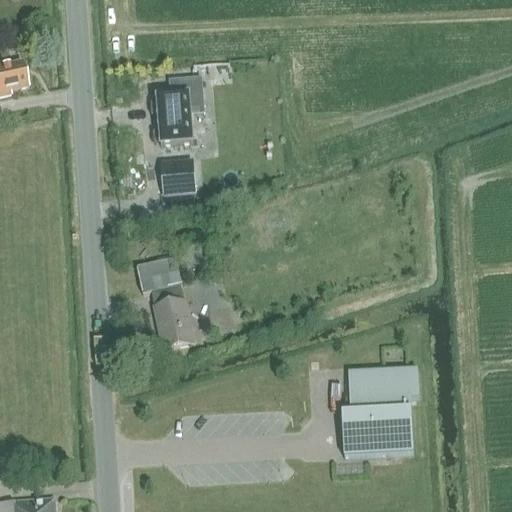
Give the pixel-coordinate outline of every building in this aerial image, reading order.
[(0,100),(7,99),(7,95),(29,90),(23,65),(0,69),(0,100)] [(159,101),(157,101),(157,103),(159,119),(158,119),(159,121),(160,129),(159,129),(159,131),(160,131),(161,147),(161,149),(194,147),(193,144),(193,145),(189,100),(203,99),(202,81),(171,84),(170,84),(171,100),(159,101)] [(194,181),(163,183),(165,199),(167,199),(168,210),(194,208),(193,197),(195,197),(194,181)] [(268,209),(234,219),(241,243),(274,234),(268,209)] [(195,347),(186,304),(185,304),(181,288),(183,288),(181,277),(187,275),(184,261),(178,263),(138,271),(143,298),(152,296),(155,310),(154,310),(163,354),(195,347)] [(406,372),(349,375),(350,401),(346,401),(347,417),(343,418),(345,461),(402,458),(414,457),(411,402),(419,401),(418,372),(406,372)] [(0,511),(55,511),(55,502),(0,506),(0,511)]
